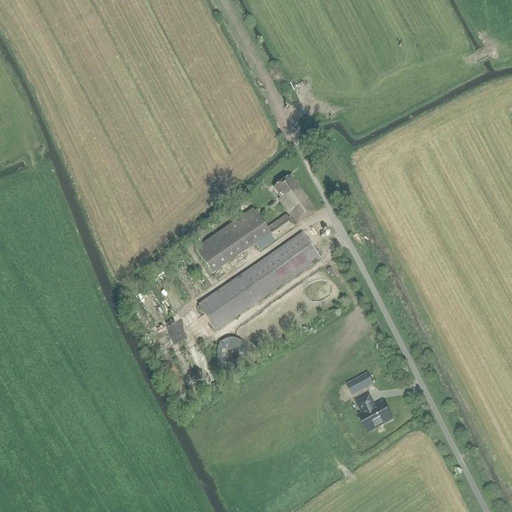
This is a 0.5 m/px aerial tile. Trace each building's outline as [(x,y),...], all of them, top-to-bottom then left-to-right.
[(295,183),(295,184),(290,177),(273,189),(280,199),(279,200),(290,216),(288,217),(287,215),(267,229),(254,209),(194,250),(212,275),(255,246),(259,251),(315,212),(295,183)] [(319,259),(301,234),(197,306),(215,332),(319,259)] [(144,305),(149,301),(142,292),(137,296),(144,305)] [(219,344),(217,347),(216,351),(215,355),(216,359),(217,362),(220,365),(223,368),(226,369),(230,370),(234,370),(237,368),(241,366),(243,363),(245,360),(246,356),(246,353),(245,349),(243,346),(240,343),(237,341),(233,340),(230,339),(226,340),(222,342),(219,344)] [(345,385),(351,396),(372,385),(366,374),(345,385)] [(372,404),(368,397),(356,404),(362,414),(358,417),(367,433),(391,420),(384,408),(385,408),(383,403),(372,409),(370,405),(372,404)]
